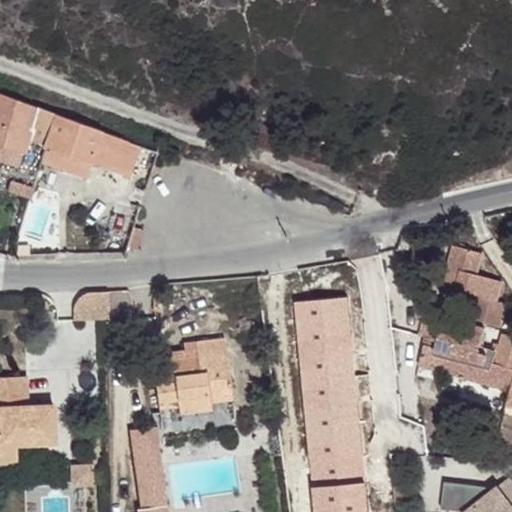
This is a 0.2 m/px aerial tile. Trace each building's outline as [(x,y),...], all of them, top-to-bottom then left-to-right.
[(56,111),(0,89),(0,142),(27,150),(31,136),(46,142),(56,111)] [(56,111),(46,142),(46,145),(94,163),(120,173),(133,140),(56,111)] [(94,163),(46,145),(41,157),(90,175),(94,163)] [(155,162),(159,149),(151,146),(147,159),(155,162)] [(22,198),(29,200),(34,183),(23,179),(19,192),(23,193),(22,198)] [(148,231),(138,228),(132,247),(142,249),(148,231)] [(451,244),(444,267),(457,270),(452,289),(472,294),(465,318),(496,327),(503,303),(494,300),(499,281),(474,273),(480,252),(451,244)] [(457,270),(444,267),(440,285),(452,289),(457,270)] [(138,308),(135,278),(109,281),(110,307),(110,309),(138,308)] [(110,307),(109,281),(89,281),(80,287),(73,297),(74,308),(110,307)] [(447,318),(444,328),(454,331),(457,320),(447,318)] [(482,327),(457,320),(454,331),(444,328),(438,326),(434,339),(423,336),(417,361),(444,368),(443,371),(461,376),(506,389),(511,368),(511,336),(500,333),(492,363),(473,357),(482,327)] [(420,322),(417,335),(423,336),(434,339),(438,326),(420,322)] [(212,391),(234,387),(225,327),(185,334),(186,341),(152,346),(161,400),(180,397),(181,405),(213,400),(212,391)] [(511,368),(506,389),(502,404),(511,406),(511,368)] [(20,431),(58,430),(57,395),(32,396),(24,396),(23,372),(0,373),(0,396),(1,396),(0,416),(0,431),(20,431)] [(23,372),(24,396),(32,396),(32,372),(23,372)] [(0,431),(0,416),(0,451),(21,451),(20,431),(0,431)] [(158,422),(134,425),(134,438),(159,435),(158,422)] [(159,435),(134,438),(146,505),(170,500),(163,446),(161,446),(159,435)] [(95,453),(75,454),(74,474),(95,474),(95,453)] [(479,485),(449,482),(447,508),(466,511),(467,511),(511,511),(511,478),(510,477),(488,495),(479,485)] [(171,511),(170,500),(146,505),(142,505),(143,511),(171,511)]
